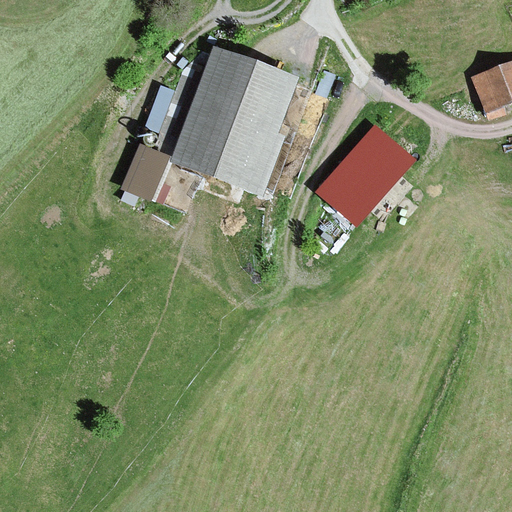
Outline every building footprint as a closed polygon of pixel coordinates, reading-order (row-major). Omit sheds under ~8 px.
[(299,78),(213,47),(210,55),(203,52),(182,71),(175,91),(159,134),(157,142),(175,148),(169,163),(263,197),(285,137),(279,134),(299,78)] [(511,62),(472,78),(485,114),(511,103),(511,62)] [(159,134),(175,91),(161,86),(145,129),(159,134)] [(414,158),(374,123),(315,191),(355,226),(414,158)] [(151,202),(170,156),(140,144),(121,189),(151,202)] [(187,216),(195,198),(164,184),(155,202),(187,216)]
